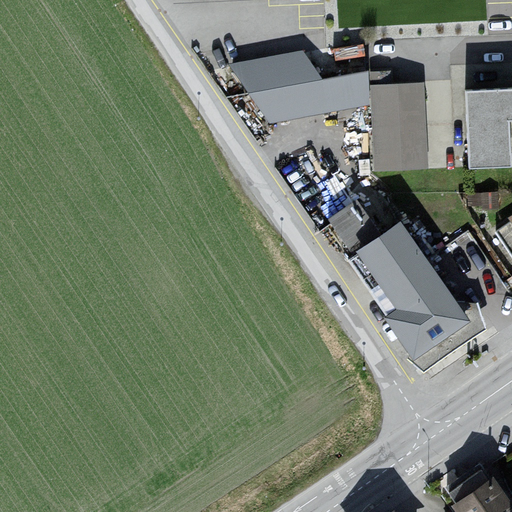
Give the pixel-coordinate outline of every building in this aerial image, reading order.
[(303,50),(228,64),(271,123),(372,104),(371,86),(370,70),(323,79),(303,50)] [(423,84),(371,86),(372,104),(376,171),(428,168),(423,84)] [(511,88),(466,90),(469,167),(511,166),(509,120),(511,119),(511,88)] [(332,224),(393,317),(442,286),(406,226),(387,237),(362,201),(332,224)] [(511,511),(511,501),(499,483),(458,510),(459,511),(511,511)]
